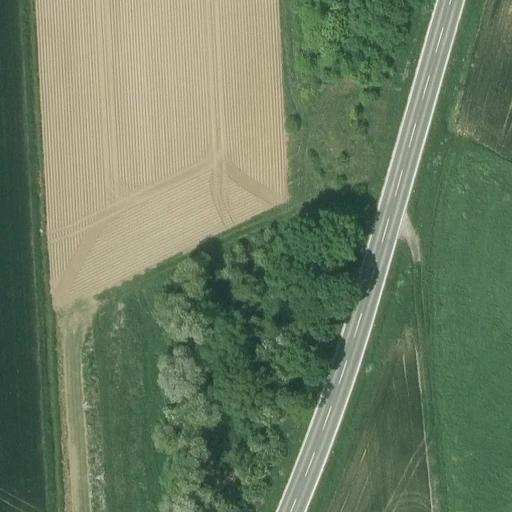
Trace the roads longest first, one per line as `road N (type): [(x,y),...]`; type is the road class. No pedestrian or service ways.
road 1 (secondary): [(292,511),(333,404),(452,0)]
road 2 (track): [(389,219),(408,228),(417,252),(440,511)]
